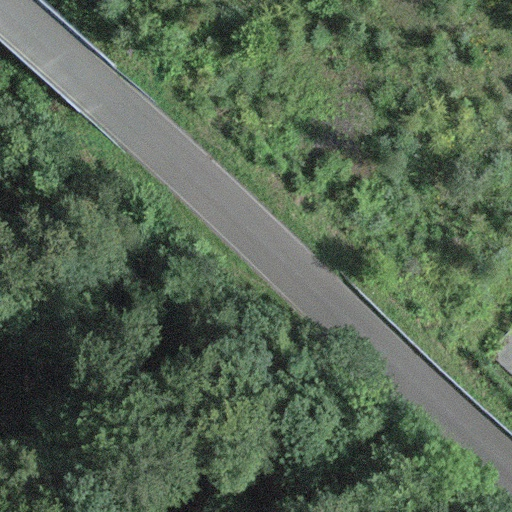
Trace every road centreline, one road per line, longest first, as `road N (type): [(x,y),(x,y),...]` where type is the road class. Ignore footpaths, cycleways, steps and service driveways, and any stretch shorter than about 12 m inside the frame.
road 1 (unclassified): [(511,465),(0,7)]
road 2 (motorway): [(231,0),(511,256)]
road 3 (motorway): [(511,102),(406,0)]
